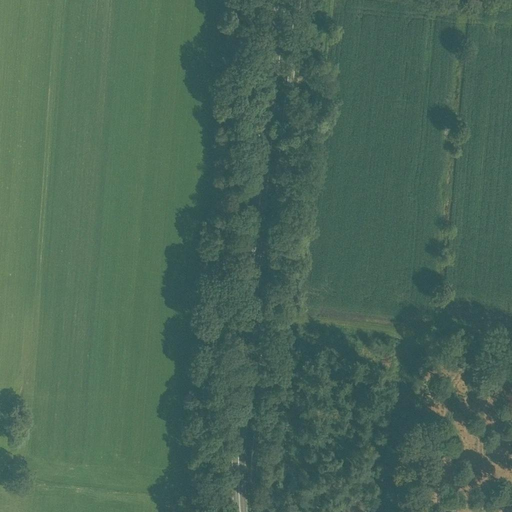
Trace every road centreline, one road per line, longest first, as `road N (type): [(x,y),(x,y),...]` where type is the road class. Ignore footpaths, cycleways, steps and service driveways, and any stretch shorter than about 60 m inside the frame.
road 1 (primary): [(240,511),(239,414),(277,0)]
road 2 (track): [(511,351),(363,324),(265,326)]
